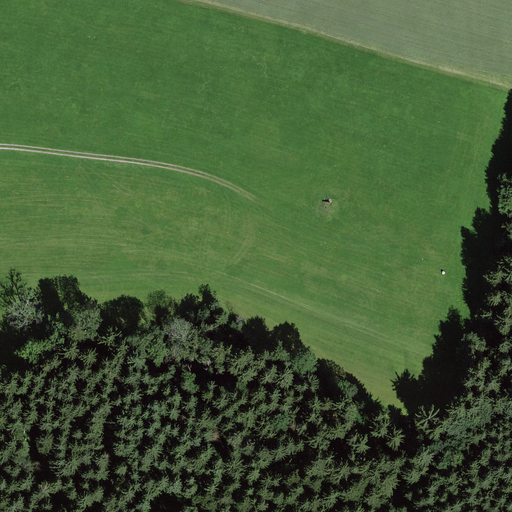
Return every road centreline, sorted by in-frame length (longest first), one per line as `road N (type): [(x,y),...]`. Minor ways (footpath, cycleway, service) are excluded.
road 1 (track): [(263,207),(206,175),(0,149)]
road 2 (track): [(404,379),(469,425),(511,409)]
